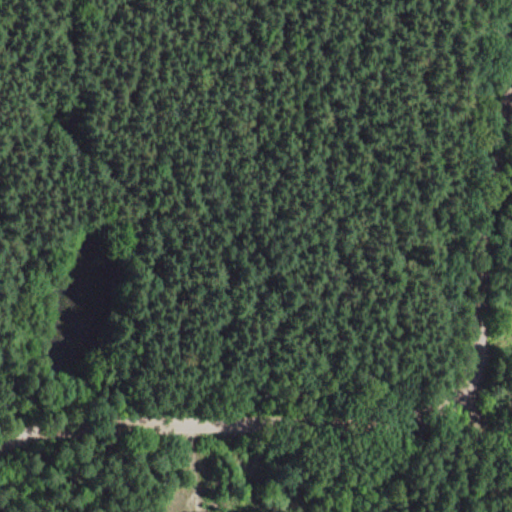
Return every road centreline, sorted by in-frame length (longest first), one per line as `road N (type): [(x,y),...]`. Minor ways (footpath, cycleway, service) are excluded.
road 1 (residential): [(0,443),(72,426),(384,425),(432,415),(466,387),(478,356)]
road 2 (residential): [(478,356),(498,153)]
